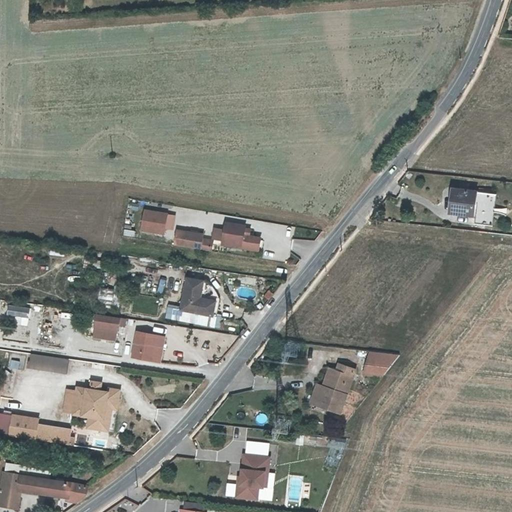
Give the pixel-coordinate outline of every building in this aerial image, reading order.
[(473,217),(482,225),(492,226),(496,194),(457,190),(454,215),(473,217)] [(163,234),(164,229),(171,230),(174,216),(166,215),(167,213),(145,210),(142,231),(163,234)] [(244,231),(227,228),(223,248),(258,254),(260,240),(247,238),(248,232),(244,232),(244,231)] [(201,248),(202,238),(203,234),(177,230),(175,244),(201,248)] [(213,240),(202,238),(201,248),(211,250),(213,240)] [(180,295),(216,300),(217,298),(198,294),(199,284),(182,281),(180,295)] [(99,303),(113,302),(111,287),(98,288),(99,303)] [(130,295),(127,313),(153,317),(155,304),(159,304),(160,299),(130,295)] [(216,300),(180,295),(177,311),(174,311),(172,322),(219,331),(221,321),(213,319),(216,300)] [(28,318),(29,309),(8,306),(7,315),(28,318)] [(54,316),(70,318),(71,311),(55,309),(54,316)] [(174,311),(164,309),(162,321),(172,322),(174,311)] [(116,319),(92,316),(91,328),(114,332),(116,319)] [(114,332),(91,328),(89,338),(113,341),(114,332)] [(149,359),(154,335),(134,331),(130,356),(149,359)] [(162,336),(154,335),(149,359),(158,361),(162,336)] [(314,347),(313,353),(338,356),(339,350),(314,347)] [(374,357),(377,351),(369,350),(362,371),(363,371),(369,356),(374,357)] [(400,354),(377,351),(374,357),(369,356),(363,371),(381,378),(400,354)] [(65,373),(67,360),(31,355),(29,368),(65,373)] [(17,368),(18,360),(10,359),(9,367),(17,368)] [(324,384),(318,403),(341,411),(356,368),(339,362),(337,369),(330,366),(324,384)] [(103,401),(115,403),(116,391),(105,389),(105,393),(97,392),(98,380),(89,378),(88,387),(74,385),(73,389),(71,408),(70,411),(86,413),(85,425),(99,427),(103,401)] [(310,400),(318,403),(324,384),(317,382),(310,400)] [(73,389),(64,387),(61,407),(71,408),(73,389)] [(114,407),(115,403),(103,401),(99,427),(106,427),(109,407),(114,407)] [(34,420),(10,416),(7,436),(31,440),(34,422),(34,420)] [(47,423),(34,422),(31,440),(44,442),(47,423)] [(245,452),(268,453),(268,441),(245,441),(245,452)] [(270,455),(244,452),(241,482),(238,482),(237,495),(258,497),(259,485),(264,485),(265,470),(268,470),(270,455)] [(0,481),(0,507),(4,508),(15,510),(18,494),(67,502),(68,496),(82,499),(84,497),(86,487),(10,475),(1,474),(0,481)] [(68,496),(67,502),(67,506),(75,507),(82,499),(68,496)] [(184,507),(204,510),(205,501),(186,499),(184,507)]
